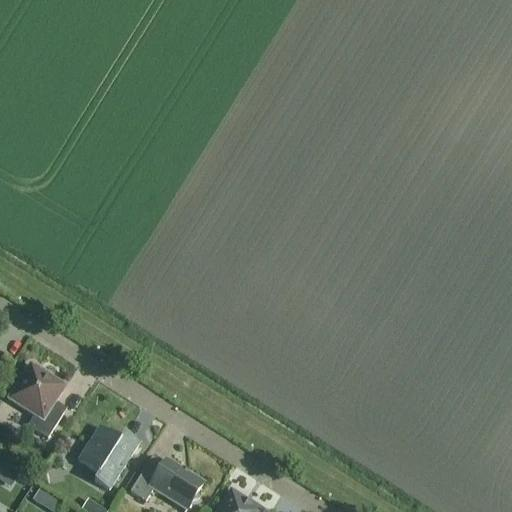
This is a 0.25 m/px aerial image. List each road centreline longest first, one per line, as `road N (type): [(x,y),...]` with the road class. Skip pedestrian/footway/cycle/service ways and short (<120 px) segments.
road 1 (track): [(0,265),(388,511)]
road 2 (residential): [(322,511),(0,308)]
